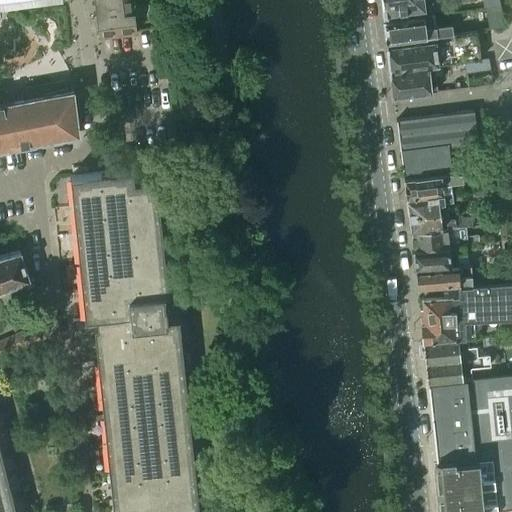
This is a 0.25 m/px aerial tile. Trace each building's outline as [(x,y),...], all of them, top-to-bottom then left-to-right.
[(61,0),(0,0),(0,13),(62,6),(61,0)] [(95,8),(96,16),(134,11),(133,6),(132,0),(94,0),(95,5),(94,5),(94,8),(95,8)] [(380,0),(383,16),(399,14),(424,10),(433,9),(431,0),(380,0)] [(499,0),(483,0),(488,29),(503,27),(499,0)] [(149,4),(141,5),(143,16),(151,15),(149,4)] [(134,11),(96,16),(97,25),(96,25),(97,28),(98,27),(99,36),(137,31),(135,17),(143,16),(141,5),(133,6),(134,11)] [(383,20),(386,42),(413,38),(452,33),(451,23),(435,25),(434,13),(425,15),(383,20)] [(386,42),(390,71),(438,64),(464,61),(479,59),(480,59),(480,55),(477,29),(452,33),(386,42)] [(479,59),(464,61),(465,70),(480,68),(479,65),(479,59)] [(438,64),(390,71),(393,96),(437,90),(434,66),(438,65),(438,64)] [(0,148),(78,134),(73,90),(72,78),(52,82),(26,87),(28,98),(0,103),(0,148)] [(396,119),(400,149),(448,143),(448,146),(478,143),(473,110),(396,119)] [(448,143),(400,149),(403,173),(451,166),(448,146),(448,143)] [(110,170),(70,175),(85,318),(80,318),(73,319),(74,329),(94,327),(113,511),(199,511),(179,318),(168,319),(165,293),(168,293),(156,178),(134,180),(133,169),(110,171),(110,170)] [(461,171),(404,178),(406,196),(449,191),(448,182),(463,180),(461,171)] [(449,191),(406,196),(408,214),(445,209),(444,200),(449,199),(462,198),(460,189),(449,191)] [(445,209),(408,214),(410,232),(464,226),(472,225),(472,224),(471,215),(454,217),(455,218),(446,218),(445,209)] [(464,226),(410,232),(412,250),(463,244),(467,243),(479,242),(478,233),(466,235),(465,235),(464,226)] [(463,244),(412,250),(415,268),(433,267),(434,272),(458,271),(460,272),(471,271),(471,264),(471,263),(468,263),(467,248),(464,249),(463,244)] [(0,289),(30,279),(20,250),(20,251),(19,250),(0,254),(0,289)] [(433,267),(415,268),(417,286),(454,283),(454,286),(459,285),(472,284),(472,283),(471,271),(460,272),(458,271),(434,272),(433,267)] [(425,321),(421,322),(423,341),(458,337),(466,337),(478,336),(478,319),(511,317),(511,280),(472,283),(472,284),(459,285),(459,294),(437,295),(423,297),(425,321)] [(0,340),(0,355),(40,338),(34,325),(0,340)] [(458,337),(423,341),(425,361),(477,356),(476,346),(468,347),(466,337),(458,337)] [(477,356),(425,361),(428,382),(429,382),(462,378),(471,377),(470,367),(490,365),(489,355),(477,356)] [(429,382),(428,382),(436,458),(454,456),(455,456),(455,460),(478,457),(493,455),(499,509),(511,506),(511,372),(491,374),(471,377),(462,378),(429,382)] [(16,511),(0,446),(0,511),(16,511)] [(454,456),(436,458),(439,492),(441,511),(485,511),(497,510),(492,457),(455,461),(454,456)]
